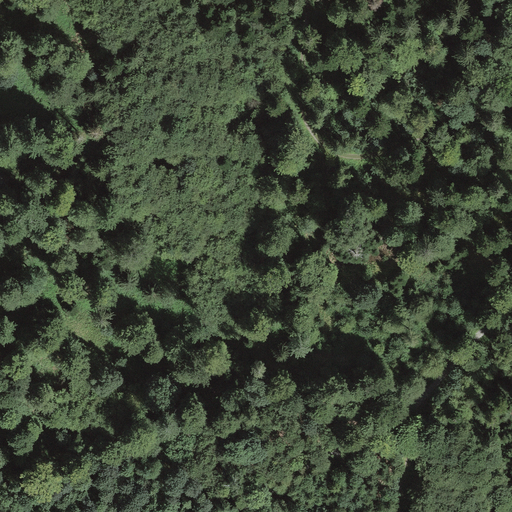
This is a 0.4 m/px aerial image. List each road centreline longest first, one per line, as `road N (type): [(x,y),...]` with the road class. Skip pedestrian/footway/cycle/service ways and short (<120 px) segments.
road 1 (track): [(231,511),(428,389),(511,300)]
road 2 (track): [(511,93),(412,137),(364,138),(338,127),(316,103),(308,65),(313,0)]
road 3 (track): [(428,389),(408,511)]
